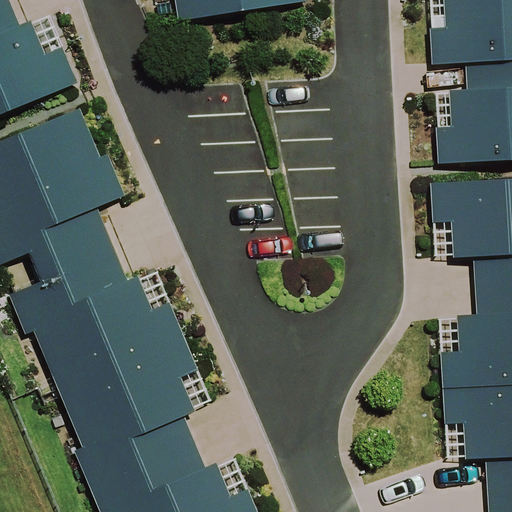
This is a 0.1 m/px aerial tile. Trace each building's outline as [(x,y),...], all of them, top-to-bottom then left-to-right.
[(6,0),(0,0),(0,115),(78,84),(51,18),(19,31),(6,0)] [(171,0),(175,23),(305,4),(304,0),(171,0)] [(465,69),(511,66),(511,0),(429,0),(433,70),(465,69)] [(466,97),(434,98),(437,165),(511,161),(511,66),(465,69),(466,97)] [(30,330),(126,287),(93,212),(125,198),(85,109),(0,147),(0,266),(31,253),(46,286),(16,299),(30,330)] [(480,320),(441,322),(442,354),(443,388),(511,385),(511,176),(432,180),(434,231),(435,265),(478,263),(479,290),(480,320)] [(182,422),(214,409),(198,374),(167,305),(154,275),(126,287),(30,330),(43,360),(79,441),(66,447),(73,463),(76,467),(79,466),(182,422)] [(492,492),(511,490),(511,385),(443,388),(445,431),(468,430),(469,462),(490,461),(492,492)] [(79,466),(76,467),(95,511),(259,511),(237,460),(205,474),(182,422),(79,466)] [(511,511),(511,490),(492,492),(492,511),(511,511)]
